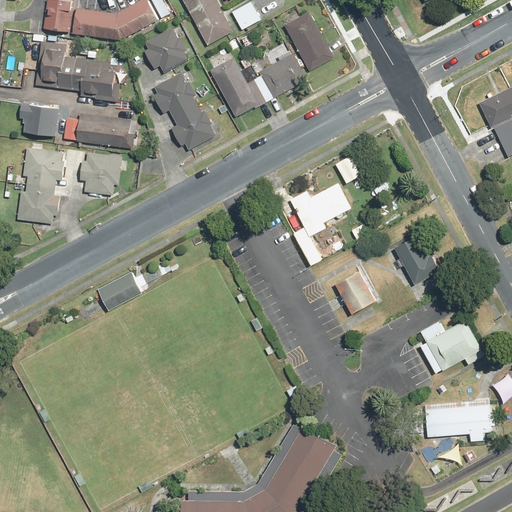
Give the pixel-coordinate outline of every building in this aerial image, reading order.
[(76,0),(46,0),(44,31),(74,33),(76,0)] [(80,33),(121,37),(158,19),(148,0),(143,0),(117,13),(82,9),(80,33)] [(163,0),(150,0),(161,19),(171,14),(163,0)] [(217,0),(181,0),(207,48),(235,32),(217,0)] [(261,20),(250,2),(232,13),(243,30),(261,20)] [(334,57),(308,11),(283,25),(309,72),(334,57)] [(180,36),(177,38),(172,27),(145,42),(148,48),(144,51),(154,69),(159,67),(163,74),(189,60),(185,52),(188,51),(180,36)] [(248,32),(239,36),(246,48),(254,44),(248,32)] [(91,100),(119,101),(119,85),(124,85),(125,67),(118,67),(118,58),(110,58),(110,62),(97,62),(97,59),(66,58),(66,43),(42,42),(41,80),(46,80),(46,88),(79,89),(79,96),(92,96),(91,100)] [(89,51),(90,45),(78,44),(77,54),(87,54),(87,57),(97,58),(97,51),(89,51)] [(261,76),(273,97),(307,78),(301,67),(303,65),(300,59),(297,60),(290,49),(276,56),(279,61),(271,65),(267,58),(251,67),(255,74),(259,72),(261,76)] [(273,97),(261,76),(248,84),(233,57),(208,71),(234,118),(273,97)] [(156,92),(151,95),(161,114),(169,110),(177,125),(169,129),(179,148),(185,145),(189,152),(217,137),(181,72),(153,87),(156,92)] [(511,86),(479,103),(492,127),(511,117),(511,86)] [(25,120),(23,135),(57,139),(61,104),(21,99),(19,119),(25,120)] [(78,119),(66,118),(64,139),(134,146),(136,119),(79,113),(78,119)] [(511,118),(493,128),(507,157),(511,154),(511,118)] [(18,220),(58,223),(58,208),(61,208),(62,199),(59,198),(62,151),(25,149),(23,176),(27,176),(26,191),(20,191),(18,220)] [(127,171),(127,161),(122,161),(122,155),(86,153),(86,160),(81,160),(80,181),(85,181),(84,193),(113,194),(113,190),(119,190),(120,171),(127,171)] [(350,156),(335,164),(344,182),(359,174),(350,156)] [(295,233),(310,262),(337,249),(324,224),(353,210),(338,179),(292,201),(305,228),(295,233)] [(416,236),(396,248),(416,285),(441,271),(432,255),(428,257),(416,236)] [(96,290),(107,309),(142,290),(131,270),(96,290)] [(335,286),(353,316),(377,302),(359,271),(335,286)] [(409,283),(380,300),(390,317),(419,300),(409,283)] [(421,346),(435,374),(442,370),(443,371),(465,359),(468,365),(485,356),(466,320),(445,331),(440,322),(421,332),(427,343),(421,346)] [(296,383),(285,389),(297,409),(307,402),(296,383)] [(426,405),(428,436),(493,433),(491,402),(426,405)] [(242,501),(181,497),(180,511),(291,511),(297,508),(333,447),(301,428),(266,487),(242,501)]
